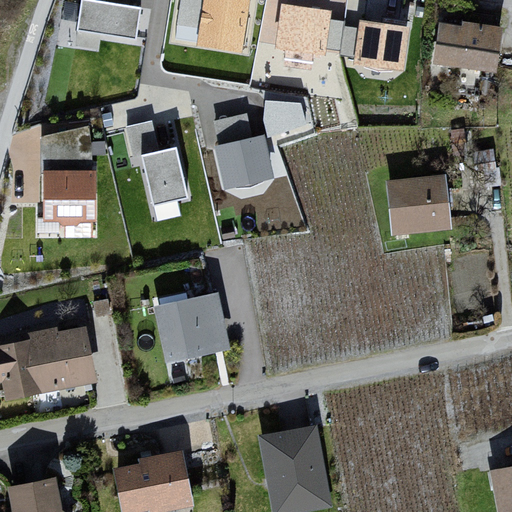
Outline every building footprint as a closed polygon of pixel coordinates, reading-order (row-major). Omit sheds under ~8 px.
[(143,6),(105,0),(82,0),(78,31),(138,40),(143,6)] [(198,31),(201,0),(181,0),(178,29),(198,31)] [(249,0),(205,0),(199,46),(242,52),(249,0)] [(331,11),(284,4),(278,47),(325,54),(331,11)] [(409,29),(362,22),(356,64),(403,71),(409,29)] [(463,23),(462,28),(442,25),(436,62),(495,71),(502,29),(463,23)] [(267,126),(307,125),(306,96),(265,98),(267,126)] [(90,124),(42,137),(44,222),(97,222),(96,171),(89,170),(90,124)] [(264,134),(215,145),(226,189),(274,178),(264,134)] [(178,146),(142,154),(153,208),(190,200),(178,146)] [(446,176),(388,181),(393,234),(451,229),(446,176)] [(217,293),(155,307),(167,363),(229,349),(217,293)] [(80,327),(0,340),(0,395),(1,400),(91,380),(80,327)] [(317,427),(260,438),(274,511),(289,511),(331,504),(317,427)] [(178,454),(106,468),(114,511),(137,511),(139,511),(160,511),(187,505),(178,454)] [(511,511),(511,466),(488,471),(495,511),(511,511)] [(55,480),(11,489),(14,511),(60,511),(61,511),(55,480)]
